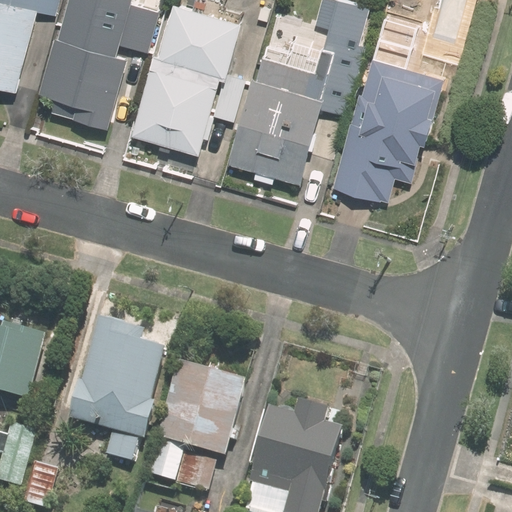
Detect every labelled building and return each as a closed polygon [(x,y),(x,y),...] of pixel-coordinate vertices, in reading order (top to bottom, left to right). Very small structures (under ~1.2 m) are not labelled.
[(0,0),(0,89),(16,94),(39,11),(57,16),(61,0),(0,0)] [(126,60),(115,58),(131,0),(68,0),(42,96),(56,100),(52,114),(107,129),(126,60)] [(369,8),(341,0),(322,0),(315,27),(361,39),(369,8)] [(120,46),(149,54),(161,10),(132,2),(120,46)] [(240,25),(170,6),(156,59),(226,78),(240,25)] [(327,36),(317,72),(261,56),(231,166),(301,185),(321,109),(347,116),(366,46),(327,36)] [(441,79),(371,60),(342,165),(336,187),(390,202),(395,180),(413,185),(441,79)] [(217,89),(148,71),(130,137),(199,156),(217,89)] [(216,116),(235,121),(246,79),(228,74),(216,116)] [(134,465),(141,441),(143,441),(170,343),(98,323),(71,421),(113,433),(106,457),(134,465)] [(0,394),(28,402),(44,341),(0,328),(0,394)] [(245,385),(178,367),(147,478),(214,496),(245,385)] [(299,401),(294,417),(269,411),(240,511),(323,511),(346,431),(325,426),(330,410),(299,401)] [(38,432),(12,425),(0,467),(0,482),(22,489),(38,432)] [(59,471),(35,464),(24,504),(48,510),(59,471)]
